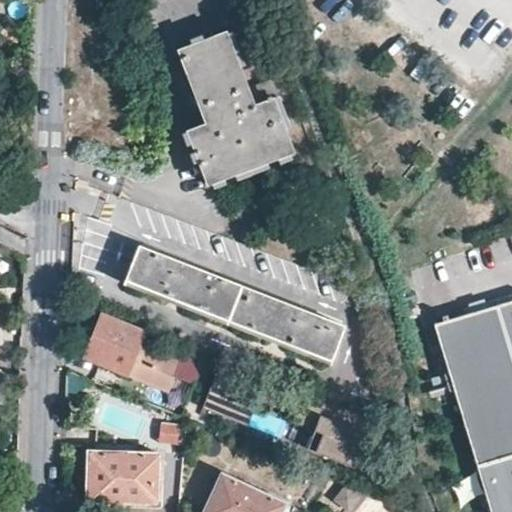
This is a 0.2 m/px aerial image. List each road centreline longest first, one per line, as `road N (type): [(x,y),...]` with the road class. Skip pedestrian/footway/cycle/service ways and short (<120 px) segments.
road 1 (unknown): [(123,184),(349,304),(356,342),(343,371),(310,376),(276,366)]
road 2 (residential): [(40,511),(50,243)]
road 3 (residential): [(50,243),(53,0)]
